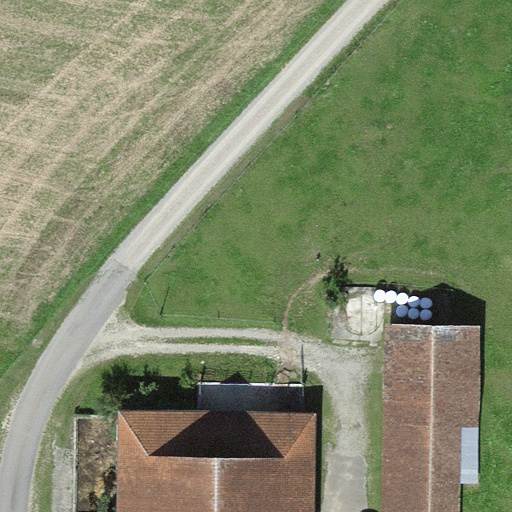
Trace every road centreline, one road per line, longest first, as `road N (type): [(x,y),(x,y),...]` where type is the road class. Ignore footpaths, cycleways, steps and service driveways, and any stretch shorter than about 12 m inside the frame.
road 1 (track): [(385,0),(148,256),(34,422),(36,511)]
road 2 (track): [(84,349),(197,346),(313,358),(358,397),(362,511)]
